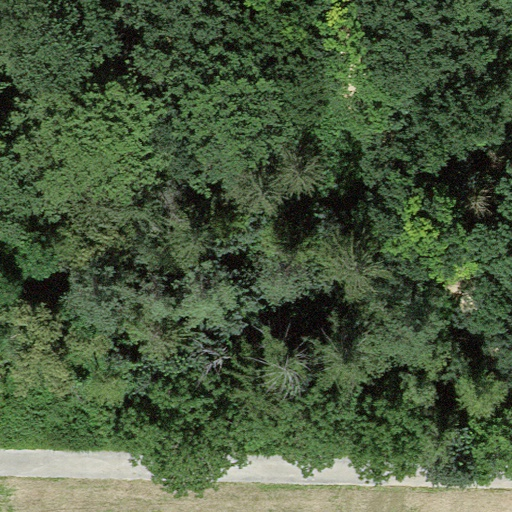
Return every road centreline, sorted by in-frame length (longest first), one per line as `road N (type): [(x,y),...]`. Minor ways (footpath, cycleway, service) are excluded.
road 1 (track): [(0,457),(511,471)]
road 2 (track): [(327,0),(396,176),(511,368)]
